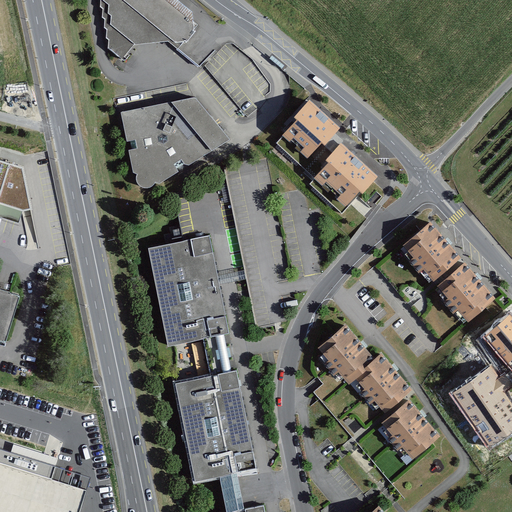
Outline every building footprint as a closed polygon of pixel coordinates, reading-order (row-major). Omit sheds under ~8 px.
[(192,13),(176,0),(100,0),(101,6),(103,9),(103,17),(105,20),(105,28),(107,30),(106,38),(109,40),(108,49),(123,61),(126,60),(124,57),(134,46),(168,42),(178,49),(184,41),(186,42),(195,32),(193,31),(194,30),(192,13)] [(195,99),(121,113),(127,142),(136,140),(138,149),(129,151),(133,173),(136,175),(136,179),(137,184),(139,186),(144,189),(149,189),(153,186),(155,183),(159,185),(230,140),(195,99)] [(341,130),(310,101),(293,119),(296,122),(282,137),(308,161),(322,146),(324,148),(341,130)] [(379,178),(342,144),(325,162),(328,165),(314,180),(346,209),(360,194),(362,196),(379,178)] [(22,170),(0,162),(0,203),(22,212),(31,210),(22,170)] [(430,223),(403,246),(408,253),(405,256),(421,274),(424,272),(433,283),(461,260),(430,223)] [(210,235),(149,248),(169,347),(231,334),(210,235)] [(465,264),(437,287),(443,294),(439,297),(460,321),(464,318),(468,323),(496,300),(465,264)] [(0,342),(5,344),(20,297),(0,290),(0,342)] [(511,317),(509,315),(484,337),(511,369),(511,317)] [(345,321),(318,345),(328,356),(324,360),(334,372),(339,368),(348,379),(355,374),(365,364),(369,361),(376,355),(345,321)] [(365,364),(355,374),(360,379),(356,382),(377,406),(380,403),(385,409),(412,386),(381,351),(376,355),(369,361),(365,364)] [(491,364),(454,389),(490,442),(511,427),(511,399),(504,388),(511,382),(511,381),(505,370),(498,375),(491,364)] [(179,387),(200,484),(261,471),(239,373),(179,387)] [(440,433),(409,397),(382,419),(388,426),(384,429),(404,452),(407,449),(413,456),(440,433)] [(0,511),(78,511),(86,491),(49,479),(55,466),(0,448),(0,511)]
